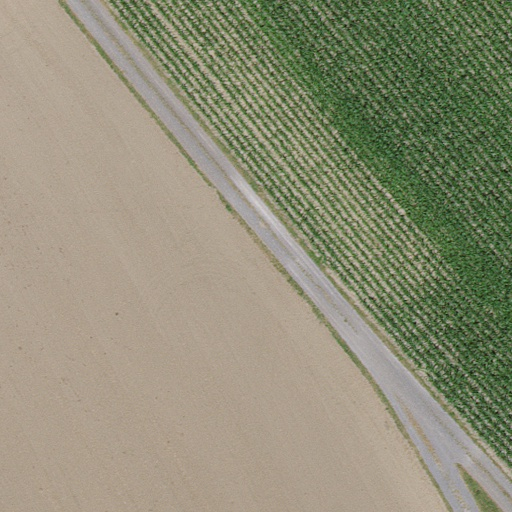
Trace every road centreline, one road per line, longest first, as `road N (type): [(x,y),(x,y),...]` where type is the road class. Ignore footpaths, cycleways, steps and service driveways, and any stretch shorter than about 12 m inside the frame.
road 1 (track): [(344,341),(71,0)]
road 2 (track): [(509,511),(344,341)]
road 3 (track): [(344,341),(464,511)]
